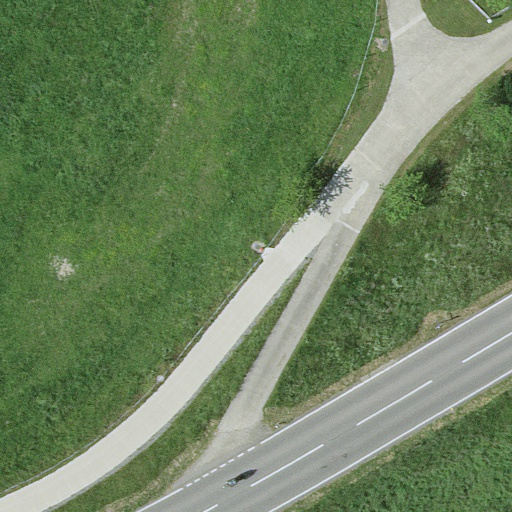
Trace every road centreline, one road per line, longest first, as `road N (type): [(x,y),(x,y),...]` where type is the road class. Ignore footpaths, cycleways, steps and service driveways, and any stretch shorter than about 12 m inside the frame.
road 1 (track): [(357,187),(189,383),(106,462),(16,511)]
road 2 (secondary): [(511,330),(205,511)]
